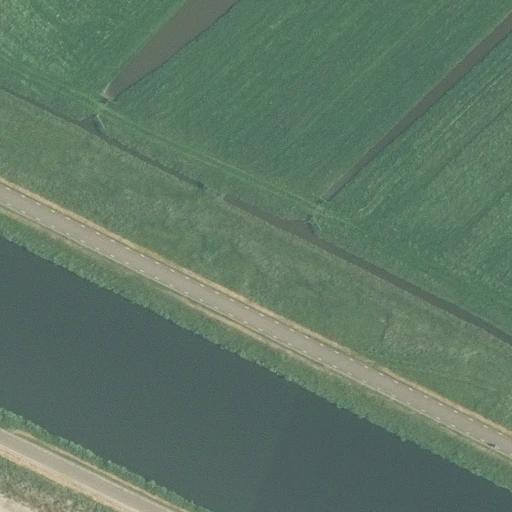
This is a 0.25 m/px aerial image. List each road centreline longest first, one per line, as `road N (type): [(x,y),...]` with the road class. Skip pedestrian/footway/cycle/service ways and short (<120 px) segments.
road 1 (tertiary): [(511,449),(0,194)]
road 2 (tertiary): [(150,511),(0,439)]
